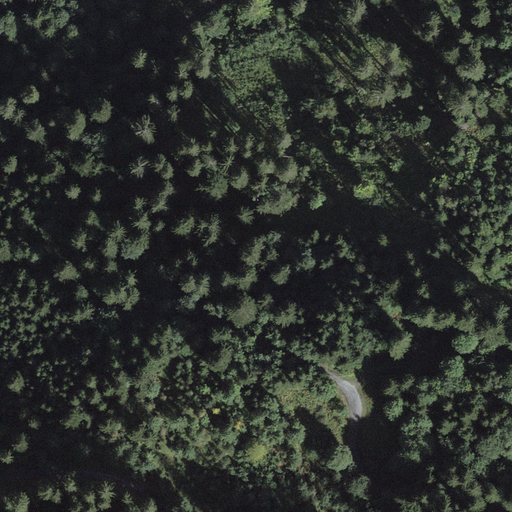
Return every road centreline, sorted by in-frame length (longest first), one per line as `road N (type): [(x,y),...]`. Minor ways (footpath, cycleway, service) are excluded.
road 1 (track): [(0,263),(36,266),(136,313),(262,340),(349,391),(351,440),(367,478),(390,490),(464,491),(505,511)]
road 2 (track): [(220,0),(103,64),(82,67),(39,50),(0,53)]
road 3 (track): [(171,511),(92,473),(0,476)]
